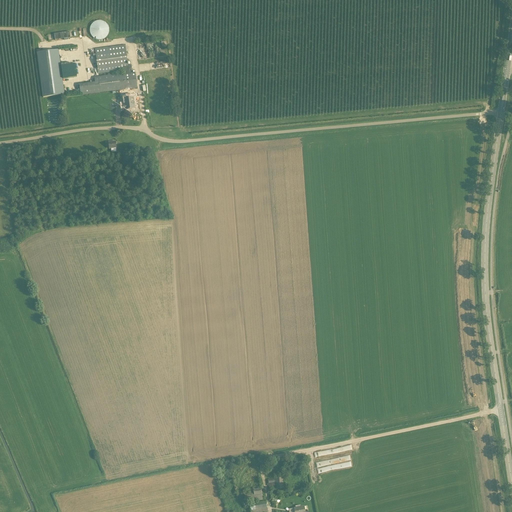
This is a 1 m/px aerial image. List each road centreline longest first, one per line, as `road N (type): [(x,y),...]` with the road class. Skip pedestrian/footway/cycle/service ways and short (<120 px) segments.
road 1 (unclassified): [(0,143),(126,127),(193,141),(501,112)]
road 2 (secondary): [(511,481),(485,282),(501,112)]
road 3 (unknown): [(500,412),(264,460),(269,507)]
